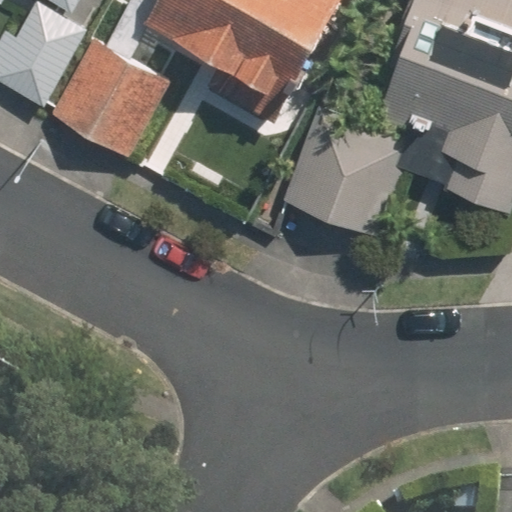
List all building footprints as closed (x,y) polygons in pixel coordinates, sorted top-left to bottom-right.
[(0,75),(50,106),(99,27),(54,0),(34,0),(0,56),(0,75)] [(167,0),(156,18),(285,97),(345,0),(167,0)] [(511,203),(511,0),(420,0),(379,98),(432,120),(414,162),(511,203)] [(99,27),(50,106),(131,155),(179,77),(99,27)] [(417,141),(322,110),(293,196),(389,227),(417,141)]
